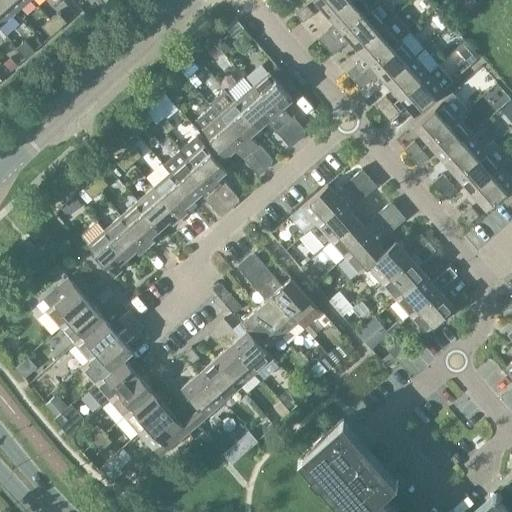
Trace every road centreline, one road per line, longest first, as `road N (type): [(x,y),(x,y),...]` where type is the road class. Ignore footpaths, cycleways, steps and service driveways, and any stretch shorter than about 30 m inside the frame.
road 1 (residential): [(151,332),(194,295),(179,279),(353,125)]
road 2 (residential): [(462,361),(485,343),(489,274),(353,125)]
road 3 (residential): [(1,167),(192,0)]
road 4 (residential): [(353,125),(246,0)]
